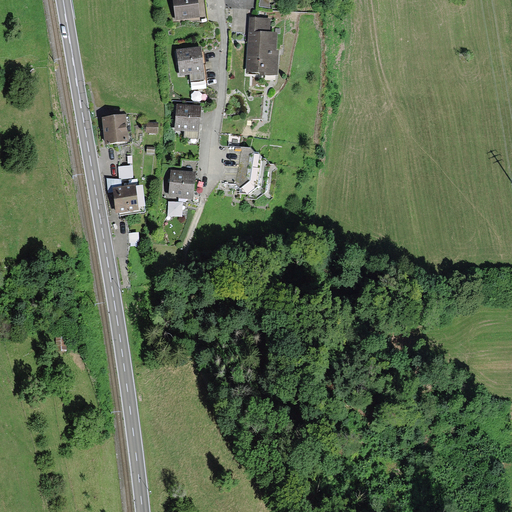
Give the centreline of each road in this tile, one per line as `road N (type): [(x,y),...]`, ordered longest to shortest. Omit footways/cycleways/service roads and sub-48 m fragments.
road 1 (primary): [(61,0),(140,511)]
road 2 (track): [(279,511),(201,377),(184,248),(208,181)]
road 3 (residential): [(217,0),(208,181)]
